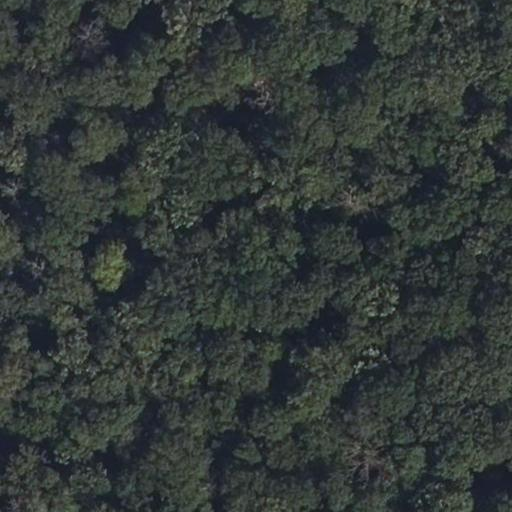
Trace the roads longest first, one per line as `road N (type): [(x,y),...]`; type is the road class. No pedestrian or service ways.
road 1 (track): [(0,164),(495,511)]
road 2 (track): [(394,0),(0,281)]
